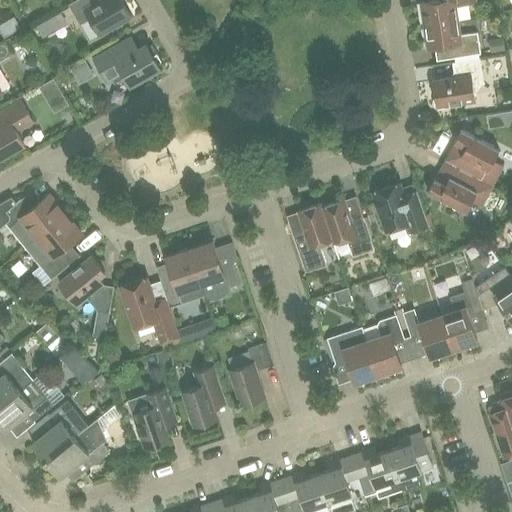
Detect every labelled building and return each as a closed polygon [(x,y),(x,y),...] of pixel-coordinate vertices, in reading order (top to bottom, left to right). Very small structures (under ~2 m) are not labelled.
[(120,0),(97,0),(94,2),(92,0),(73,0),(67,4),(79,24),(89,18),(99,34),(130,16),(120,0)] [(455,6),(467,4),(477,2),(476,0),(434,0),(420,2),(423,25),(458,20),(455,6)] [(14,15),(0,23),(0,29),(4,36),(21,27),(14,15)] [(458,20),(423,25),(427,48),(451,45),(453,57),(480,53),(477,32),(460,34),(458,20)] [(42,22),(35,26),(42,38),(48,34),(42,22)] [(146,43),(128,53),(121,41),(93,58),(106,81),(122,72),(129,85),(159,67),(157,64),(161,62),(152,45),(148,47),(146,43)] [(431,80),(436,106),(475,100),(474,93),(483,81),(479,57),(451,61),(453,71),(449,77),(431,80)] [(0,111),(0,156),(23,143),(15,129),(32,120),(20,100),(0,111)] [(511,109),(501,111),(504,124),(511,122),(511,109)] [(444,159),(492,185),(503,165),(492,160),(498,149),(460,128),(444,159)] [(482,205),(492,185),(444,159),(427,190),(465,211),(471,200),(482,205)] [(398,183),(373,191),(386,230),(411,221),(414,229),(428,224),(416,190),(402,194),(398,183)] [(35,237),(65,213),(48,193),(29,208),(21,198),(16,202),(11,196),(0,202),(0,226),(5,222),(24,246),(35,237)] [(352,254),(349,246),(370,239),(363,217),(351,221),(343,199),(321,206),(320,203),(333,243),(339,259),(352,254)] [(333,243),(320,203),(297,210),(305,233),(293,237),(305,271),(326,264),(319,243),(331,239),(332,243),(333,243)] [(35,237),(24,246),(50,279),(72,261),(62,249),(81,233),(65,213),(35,237)] [(212,239),(188,247),(204,294),(205,294),(207,296),(211,298),(214,298),(223,295),(225,293),(227,290),(228,286),(239,282),(232,261),(220,264),(212,239)] [(161,284),(166,297),(169,306),(204,294),(188,247),(164,255),(173,280),(161,284)] [(104,342),(109,312),(113,286),(102,284),(103,282),(98,277),(104,272),(90,255),(58,281),(76,303),(85,296),(96,310),(97,310),(92,340),(104,342)] [(491,274),(474,286),(479,301),(482,308),(499,302),(511,320),(511,280),(501,288),(491,274)] [(169,306),(166,297),(154,301),(146,276),(119,285),(133,326),(151,320),(159,343),(179,337),(169,306)] [(465,306),(479,301),(474,286),(471,278),(460,281),(464,291),(450,296),(455,309),(441,314),(453,348),(477,340),(465,306)] [(453,348),(441,314),(418,322),(413,308),(402,312),(410,335),(421,332),(429,356),(453,348)] [(361,326),(377,373),(401,365),(393,341),(403,338),(395,314),(379,320),(376,324),(380,335),(366,339),(361,326)] [(217,330),(212,316),(191,323),(196,337),(217,330)] [(377,373),(361,326),(327,338),(335,361),(345,357),(353,381),(377,373)] [(265,341),(259,344),(259,343),(247,347),(251,361),(229,369),(241,404),(264,396),(255,370),(266,366),(273,363),(265,341)] [(71,345),(59,355),(69,366),(82,356),(71,345)] [(0,403),(18,389),(32,378),(11,352),(0,361),(0,403)] [(216,418),(213,408),(224,404),(211,365),(193,371),(198,385),(182,390),(193,426),(216,418)] [(32,378),(18,389),(0,403),(0,425),(3,429),(26,411),(33,419),(53,403),(32,378)] [(144,393),(149,407),(133,412),(145,448),(168,440),(163,426),(176,422),(164,387),(144,393)] [(511,388),(501,392),(499,396),(500,398),(498,399),(501,408),(489,412),(503,455),(511,452),(511,388)] [(43,458),(45,460),(96,418),(74,435),(65,424),(78,413),(67,399),(47,415),(54,423),(31,442),(44,457),(43,458)] [(105,439),(96,418),(45,460),(46,461),(47,461),(59,476),(82,457),(89,466),(109,450),(102,441),(105,439)] [(432,466),(428,454),(420,430),(400,437),(402,444),(388,449),(401,489),(412,486),(408,474),(421,470),(420,469),(432,466)] [(378,497),(391,493),(401,489),(388,449),(373,454),(371,447),(351,454),(364,494),(376,490),(378,497)] [(364,494),(351,454),(330,461),(333,468),(318,473),(328,501),(332,511),(347,511),(356,509),(352,498),(364,494)] [(328,501),(318,473),(303,478),(301,471),(281,478),(292,511),(306,511),(306,509),(328,501)] [(292,511),(281,478),(261,484),(263,491),(248,496),(253,511),(292,511)] [(211,501),(214,511),(253,511),(248,496),(234,501),(231,494),(211,501)] [(214,511),(211,501),(191,508),(192,511),(214,511)]
